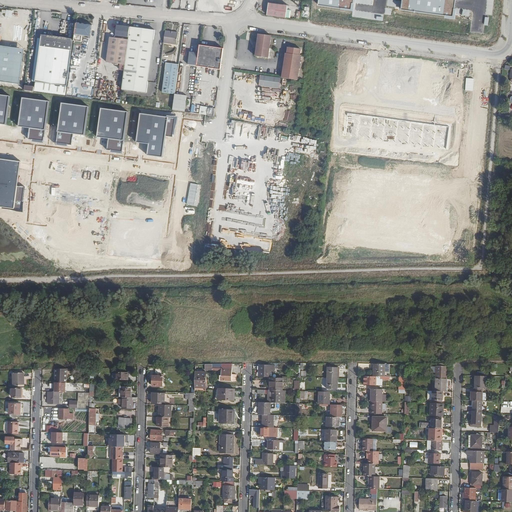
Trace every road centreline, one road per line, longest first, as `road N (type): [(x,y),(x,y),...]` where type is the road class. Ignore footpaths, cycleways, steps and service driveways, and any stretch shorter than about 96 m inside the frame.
road 1 (residential): [(511,31),(497,55),(239,16)]
road 2 (residential): [(0,0),(230,20)]
road 3 (residential): [(353,365),(348,511)]
road 4 (residential): [(458,365),(454,511)]
road 5 (residential): [(248,367),(243,511)]
road 6 (residential): [(144,369),(138,511)]
road 7 (residential): [(37,370),(33,511)]
